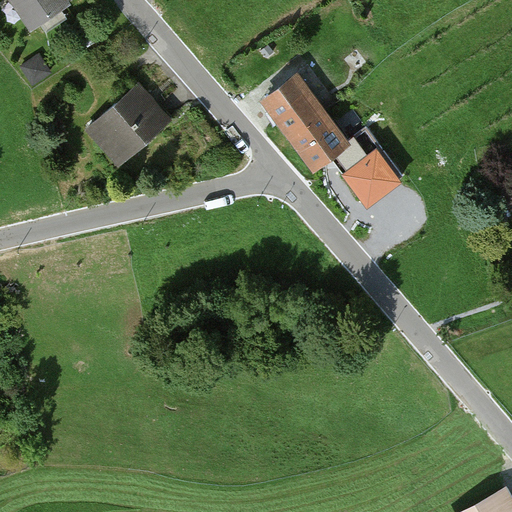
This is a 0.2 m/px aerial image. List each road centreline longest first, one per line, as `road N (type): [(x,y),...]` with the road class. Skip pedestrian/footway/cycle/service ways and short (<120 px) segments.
road 1 (residential): [(511,440),(276,167)]
road 2 (residential): [(276,167),(261,179),(0,243)]
road 3 (residential): [(276,167),(129,0)]
